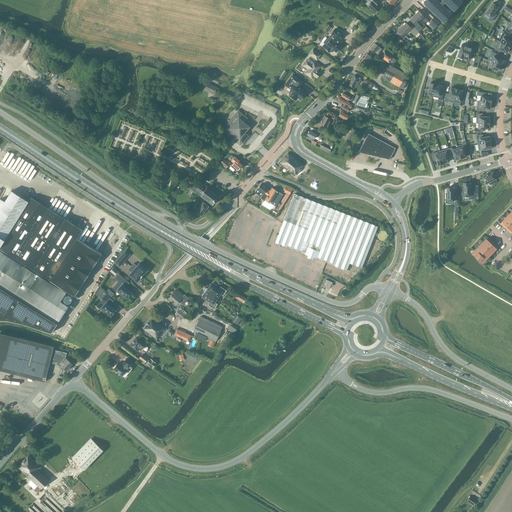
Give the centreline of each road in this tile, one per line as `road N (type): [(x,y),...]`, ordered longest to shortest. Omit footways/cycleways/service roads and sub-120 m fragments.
road 1 (unclassified): [(377,286),(341,304),(251,266),(146,211),(0,111)]
road 2 (tertiary): [(73,380),(173,462),(207,468),(257,446),(334,370)]
road 3 (primary): [(198,252),(0,128)]
road 4 (unknown): [(11,181),(71,196),(118,229),(121,240),(82,298)]
road 5 (unclassified): [(511,419),(433,390),(366,391),(334,370)]
road 6 (tertiary): [(295,140),(297,127),(408,0)]
road 7 (primary): [(198,252),(327,325)]
road 8 (primary): [(332,312),(198,252)]
road 9 (unclassified): [(511,388),(456,359),(406,298)]
road 10 (residential): [(73,380),(157,282)]
road 11 (primary): [(395,357),(511,408)]
road 12 (primary): [(511,400),(401,345)]
road 13 (residential): [(393,201),(412,186),(505,161)]
